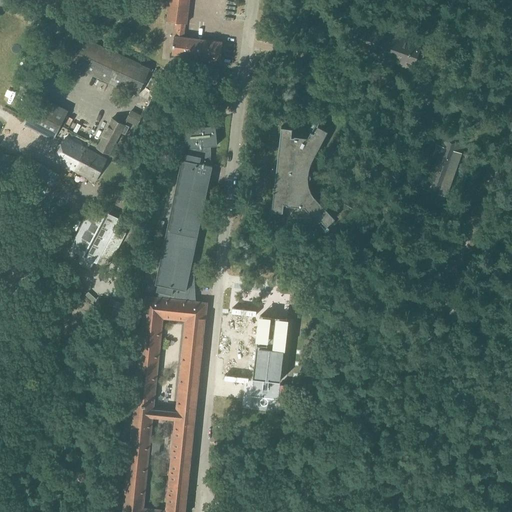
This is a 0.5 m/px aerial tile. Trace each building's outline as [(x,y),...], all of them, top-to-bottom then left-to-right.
[(169,0),(167,21),(175,22),(173,36),(174,36),(172,55),(220,61),(223,42),(184,37),(185,23),(186,23),(189,0),(169,0)] [(365,23),(355,48),(412,69),(421,43),(365,23)] [(65,62),(138,95),(150,68),(77,35),(65,62)] [(208,74),(207,84),(217,85),(218,75),(208,74)] [(40,95),(25,124),(54,139),(69,111),(40,95)] [(114,115),(97,148),(110,154),(121,132),(125,134),(129,126),(125,124),(127,121),(114,115)] [(159,291),(158,298),(193,301),(193,290),(195,290),(194,272),(190,272),(209,182),(208,182),(208,183),(205,182),(210,162),(211,158),(211,155),(211,152),(211,149),(211,146),(217,145),(215,125),(184,128),(186,148),(188,148),(188,153),(185,153),(184,159),(182,159),(155,284),(158,284),(156,291),(159,291)] [(286,204),(305,206),(319,221),(321,219),(327,225),(335,217),(314,195),(313,193),(312,191),(311,190),(310,188),(309,186),(309,184),(309,183),(308,181),(308,179),(309,179),(310,178),(310,177),(311,177),(311,176),(311,175),(310,175),(310,174),(309,174),(308,174),(308,172),(309,170),(309,168),(310,165),(310,164),(311,162),(312,161),(313,158),(314,156),(328,130),(318,125),(314,132),(311,131),(308,137),(294,135),(294,136),(291,136),(292,128),(281,126),(272,210),(283,211),(284,203),(287,203),(286,204)] [(440,134),(418,196),(443,205),(465,143),(440,134)] [(107,159),(89,150),(66,138),(55,160),(77,172),(95,182),(107,159)] [(0,180),(7,183),(14,157),(3,153),(0,165),(0,180)] [(59,174),(35,160),(28,174),(29,175),(22,187),(30,192),(34,185),(37,187),(40,181),(51,188),(59,174)] [(40,190),(30,208),(39,213),(48,195),(40,190)] [(18,195),(15,200),(24,205),(27,200),(18,195)] [(120,218),(93,204),(70,249),(97,263),(120,218)] [(158,298),(145,296),(123,511),(185,511),(207,303),(196,302),(193,301),(158,298)] [(119,327),(127,304),(115,300),(108,323),(119,327)] [(270,317),(264,316),(260,316),(259,316),(253,378),(259,378),(263,379),(269,380),(273,380),(280,381),(287,318),(278,317),(270,317)]
